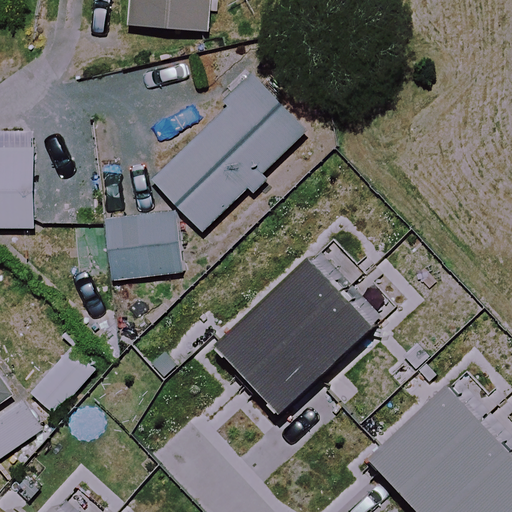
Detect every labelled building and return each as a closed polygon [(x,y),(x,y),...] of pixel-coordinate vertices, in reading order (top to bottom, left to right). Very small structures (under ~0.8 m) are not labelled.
[(133,0),(132,29),(210,33),(211,0),(133,0)] [(221,105),(227,111),(154,181),(206,235),(313,132),(271,88),(255,72),(221,105)] [(0,227),(33,227),(31,159),(31,146),(0,146),(0,227)] [(81,218),(85,286),(178,280),(174,213),(81,218)] [(404,295),(360,225),(197,327),(240,397),(404,295)] [(211,395),(170,350),(140,379),(181,423),(211,395)] [(97,373),(73,351),(34,394),(57,416),(97,373)] [(0,404),(11,397),(0,381),(0,404)] [(0,460),(42,431),(22,404),(0,419),(0,460)] [(454,488),(449,483),(421,511),(511,511),(511,436),(508,432),(454,488)] [(225,511),(180,471),(142,511),(225,511)] [(82,511),(47,488),(30,511),(82,511)]
